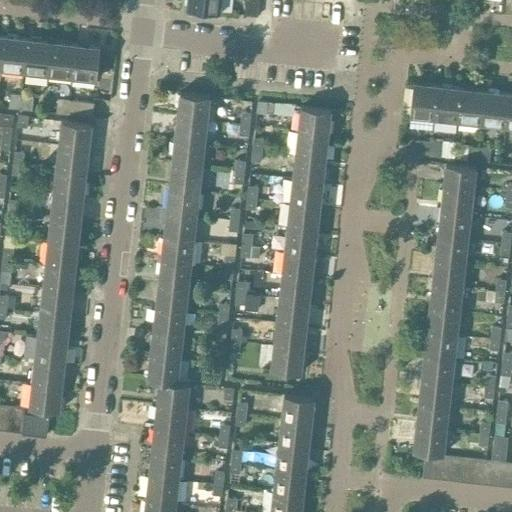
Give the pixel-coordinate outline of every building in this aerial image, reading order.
[(221,0),(187,0),(187,7),(220,11),(221,0)] [(245,0),(244,14),(258,15),(259,0),(245,0)] [(1,67),(24,70),(28,37),(4,34),(1,67)] [(24,70),(48,73),(52,40),(28,37),(24,70)] [(48,73),(71,75),(75,42),(52,40),(48,73)] [(75,42),(71,75),(97,78),(101,45),(75,42)] [(435,117),(439,84),(414,81),(410,114),(435,117)] [(463,86),(439,84),(435,117),(459,119),(463,86)] [(486,89),(463,86),(459,119),(482,122),(486,89)] [(482,122),(506,125),(510,92),(486,89),(482,122)] [(180,91),(177,116),(207,119),(210,94),(180,91)] [(10,93),(8,108),(20,109),(21,94),(10,93)] [(32,110),(33,95),(21,94),(20,109),(32,110)] [(56,112),(67,113),(69,100),(58,98),(56,112)] [(93,116),(94,102),(69,100),(67,113),(93,116)] [(276,102),(257,101),(256,112),(267,113),(267,112),(276,112),(276,102)] [(328,133),(331,108),(300,104),(298,129),(328,133)] [(251,113),(241,112),(240,122),(250,123),(251,113)] [(19,114),(17,126),(28,127),(29,115),(19,114)] [(177,116),(175,140),(205,143),(207,119),(177,116)] [(59,144),(89,148),(92,122),(62,118),(59,144)] [(239,134),(249,135),(250,123),(240,122),(239,134)] [(13,126),(2,125),(1,138),(11,139),(13,126)] [(325,157),(328,133),(298,129),(295,153),(325,157)] [(263,138),(253,137),(252,148),(262,149),(263,138)] [(405,151),(431,154),(432,140),(406,137),(405,151)] [(433,137),(432,140),(431,154),(441,155),(443,138),(433,137)] [(0,149),(10,150),(11,139),(1,138),(0,149)] [(202,167),(205,143),(175,140),(172,163),(202,167)] [(86,171),(89,148),(59,144),(56,168),(86,171)] [(465,158),(477,159),(479,145),(467,144),(465,158)] [(489,161),(491,146),(479,145),(477,159),(489,161)] [(251,160),(260,161),(262,149),(252,148),(251,160)] [(24,152),(14,151),(13,163),(23,164),(24,152)] [(322,181),(325,157),(295,153),(292,177),(322,181)] [(245,160),(235,159),(234,170),(244,172),(245,160)] [(443,186),(473,190),(476,165),(446,162),(443,186)] [(12,173),(22,174),(23,164),(13,163),(12,173)] [(199,191),(202,167),(172,163),(169,187),(199,191)] [(84,195),(86,171),(56,168),(53,192),(84,195)] [(233,183),(244,184),(244,172),(234,170),(233,183)] [(320,204),(322,181),(292,177),(290,201),(320,204)] [(257,186),(248,185),(247,196),(256,197),(257,186)] [(443,186),(440,210),(470,214),(473,190),(443,186)] [(197,215),(199,191),(169,187),(166,211),(197,215)] [(81,219),(84,195),(53,192),(51,215),(81,219)] [(246,208),(255,209),(256,197),(247,196),(246,208)] [(18,200),(9,199),(8,210),(17,212),(18,200)] [(317,228),(320,204),(290,201),(287,225),(317,228)] [(240,208),(230,207),(229,219),(239,220),(240,208)] [(6,222),(15,223),(17,212),(8,210),(6,222)] [(440,210),(438,234),(468,237),(470,214),(440,210)] [(194,238),(197,215),(166,211),(164,235),(194,238)] [(51,215),(48,239),(78,243),(81,219),(51,215)] [(228,230),(238,231),(239,220),(229,219),(228,230)] [(314,252),(317,228),(287,225),(284,248),(314,252)] [(511,232),(502,231),(501,241),(511,243),(511,232)] [(252,233),(243,232),(242,243),(251,244),(252,233)] [(465,261),(468,237),(438,234),(435,257),(465,261)] [(191,262),(194,238),(164,235),(161,258),(191,262)] [(76,266),(78,243),(48,239),(45,262),(76,266)] [(499,254),(510,255),(511,243),(501,241),(499,254)] [(240,256),(250,257),(251,244),(242,243),(240,256)] [(13,247),(3,246),(2,257),(12,258),(13,247)] [(312,276),(314,252),(284,248),(282,272),(312,276)] [(235,256),(225,255),(224,267),(234,268),(235,256)] [(8,282),(10,282),(12,258),(2,257),(0,281),(8,282)] [(462,284),(465,261),(435,257),(432,280),(462,284)] [(188,286),(191,262),(161,258),(158,282),(188,286)] [(45,262),(43,286),(73,290),(76,266),(45,262)] [(223,278),(233,279),(234,268),(224,267),(223,278)] [(309,299),(312,276),(282,272),(279,296),(309,299)] [(506,279),(496,278),(495,289),(505,290),(506,279)] [(247,281),(237,280),(236,291),(245,292),(247,281)] [(460,308),(462,284),(432,280),(430,305),(460,308)] [(186,309),(188,286),(158,282),(156,306),(186,309)] [(71,313),(73,290),(43,286),(40,310),(71,313)] [(494,301),(504,302),(505,290),(495,289),(494,301)] [(235,303),(244,304),(245,292),(236,291),(235,303)] [(8,295),(0,294),(0,306),(7,307),(15,307),(16,297),(8,297),(8,295)] [(306,323),(309,299),(279,296),(276,320),(306,323)] [(230,303),(220,302),(219,313),(229,314),(230,303)] [(457,332),(460,308),(430,305),(427,329),(457,332)] [(183,333),(186,309),(156,306),(153,329),(183,333)] [(68,337),(71,313),(40,310),(37,333),(68,337)] [(218,325),(228,326),(229,314),(219,313),(218,325)] [(304,347),(306,323),(276,320),(274,344),(304,347)] [(501,327),(491,326),(490,336),(500,337),(501,327)] [(241,329),(232,328),(231,339),(240,340),(241,329)] [(180,357),(183,333),(153,329),(150,353),(180,357)] [(454,356),(457,332),(427,329),(424,352),(454,356)] [(65,360),(68,337),(37,333),(35,357),(65,360)] [(489,349),(499,350),(500,337),(490,336),(489,349)] [(229,351),(239,352),(240,340),(231,339),(229,351)] [(304,347),(274,344),(271,369),(301,372),(304,347)] [(224,351),(214,350),(213,361),(223,362),(224,351)] [(511,359),(511,351),(504,351),(503,361),(511,362),(511,359)] [(452,379),(454,356),(424,352),(421,376),(452,379)] [(150,353),(148,378),(190,383),(190,382),(178,380),(180,357),(150,353)] [(63,385),(65,360),(35,357),(32,381),(63,385)] [(212,373),(222,374),(223,362),(213,361),(212,373)] [(499,385),(508,386),(511,362),(503,361),(499,385)] [(496,374),(486,373),(485,383),(495,385),(496,374)] [(449,403),(452,379),(421,376),(419,399),(449,403)] [(187,407),(190,383),(148,378),(147,379),(160,380),(157,404),(187,407)] [(60,410),(63,385),(32,381),(29,406),(60,410)] [(484,396),(494,397),(495,385),(485,383),(484,396)] [(224,386),(223,399),(233,399),(234,387),(224,386)] [(282,418),(312,421),(315,396),(285,393),(282,418)] [(506,399),(497,398),(496,408),(506,409),(506,399)] [(446,428),(449,403),(419,399),(416,424),(446,428)] [(247,402),(237,401),(236,413),(246,414),(247,402)] [(14,404),(3,403),(1,429),(11,430),(14,404)] [(14,404),(11,430),(22,431),(25,406),(14,404)] [(184,431),(187,407),(157,404),(154,427),(184,431)] [(495,422),(505,423),(506,409),(496,408),(495,422)] [(47,434),(48,415),(25,412),(22,431),(47,434)] [(235,424),(245,425),(246,414),(236,413),(235,424)] [(282,418),(279,442),(309,445),(312,421),(282,418)] [(491,422),(480,421),(479,432),(489,433),(491,422)] [(230,424),(220,423),(219,435),(228,436),(230,424)] [(413,450),(425,451),(436,452),(443,453),(446,428),(416,424),(413,450)] [(182,455),(184,431),(154,427),(151,451),(182,455)] [(478,444),(488,445),(489,433),(479,432),(478,444)] [(494,434),(491,458),(499,459),(501,459),(504,436),(494,434)] [(218,446),(227,447),(228,436),(219,435),(218,446)] [(279,442),(276,465),(307,469),(309,445),(279,442)] [(242,450),(232,449),(231,460),(241,461),(242,450)] [(179,478),(182,455),(151,451),(149,475),(179,478)] [(425,451),(424,461),(422,476),(433,477),(436,452),(425,451)] [(446,453),(443,453),(436,452),(433,477),(443,478),(446,453)] [(456,454),(446,453),(443,478),(453,480),(456,454)] [(467,455),(456,454),(453,480),(464,481),(467,455)] [(478,457),(467,455),(464,481),(474,482),(478,457)] [(488,458),(478,457),(474,482),(485,483),(488,458)] [(485,483),(496,484),(499,459),(491,458),(488,458),(485,483)] [(496,484),(506,486),(509,460),(501,459),(499,459),(496,484)] [(230,472),(240,473),(241,461),(231,460),(230,472)] [(276,465),(273,489),(304,492),(307,469),(276,465)] [(225,472),(214,471),(213,482),(223,483),(225,472)] [(149,475),(146,497),(176,501),(179,478),(149,475)] [(212,494),(222,495),(223,483),(213,482),(212,494)] [(273,511),(301,511),(304,492),(273,489),(271,511),(273,511)] [(175,511),(176,501),(146,497),(144,511),(175,511)] [(237,498),(227,497),(226,506),(236,507),(237,498)]
